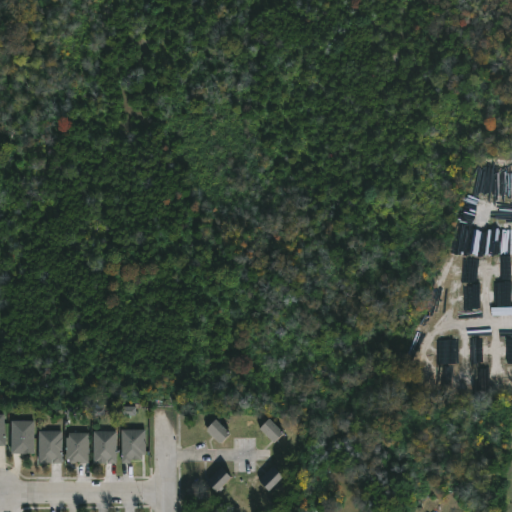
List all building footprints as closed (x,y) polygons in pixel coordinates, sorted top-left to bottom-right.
[(288,432),(277,443),(262,428),(273,417),(288,432)] [(231,434),(220,446),(206,431),(216,420),(231,434)] [(11,454),(34,454),(34,421),(11,421),(11,454)] [(122,463),(121,430),(145,430),(145,455),(144,455),(144,460),(131,460),(131,463),(122,463)] [(62,432),(61,464),(53,464),(53,460),(51,460),(51,464),(50,464),(39,463),(39,432),(62,432)] [(90,433),(90,463),(81,463),(80,466),(75,466),(71,460),(68,460),(68,437),(70,437),(70,432),(90,433)] [(115,464),(94,463),(94,432),(116,432),(116,464),(115,464)] [(273,467),(284,477),(270,493),(259,482),(273,467)] [(206,483),(217,493),(231,478),(220,468),(206,483)]
